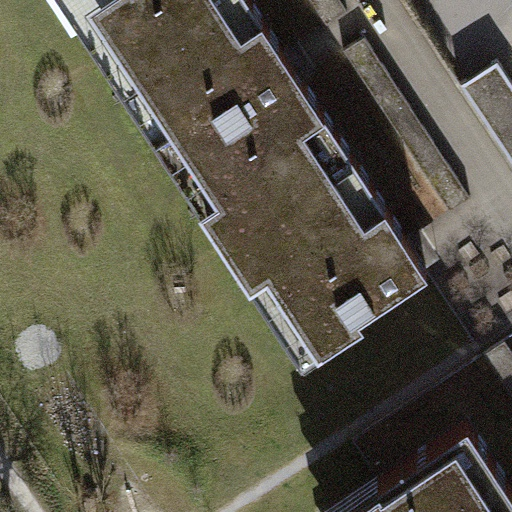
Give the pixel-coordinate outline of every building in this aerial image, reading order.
[(129,0),(55,0),(77,34),(129,0)] [(326,146),(230,0),(129,0),(77,34),(203,226),(326,146)] [(511,80),(502,65),(467,88),(511,157),(511,80)] [(417,285),(326,146),(203,226),(294,365),(417,285)] [(511,413),(508,405),(511,403),(511,345),(469,366),(511,455),(511,413)] [(511,511),(511,483),(476,428),(346,511),(511,511)]
